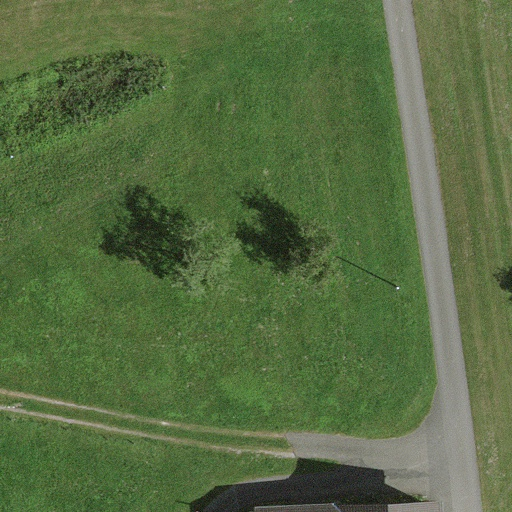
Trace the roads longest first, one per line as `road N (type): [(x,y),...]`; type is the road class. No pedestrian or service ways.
road 1 (track): [(466,511),(393,0)]
road 2 (track): [(0,399),(274,447),(461,448)]
road 3 (track): [(220,511),(241,496),(461,448)]
